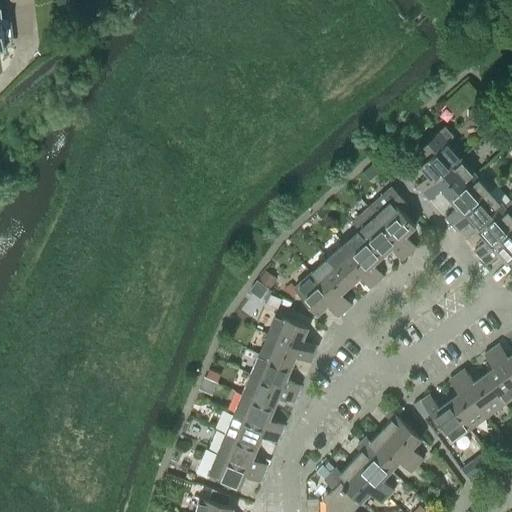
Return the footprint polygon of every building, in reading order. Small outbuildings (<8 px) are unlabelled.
[(451,111),(458,119),(469,109),(462,101),(451,111)] [(423,191),(460,158),(446,142),(453,135),(445,125),(415,151),(423,160),(419,164),(428,174),(416,185),(423,191)] [(460,158),(423,191),(429,198),(441,188),(449,197),(475,174),(460,158)] [(475,174),(449,197),(457,206),(445,217),(451,224),(489,190),(475,174)] [(402,210),(409,205),(393,187),(370,208),(375,214),(409,252),(416,246),(405,234),(415,225),(402,210)] [(489,190),(451,224),(457,230),(469,220),(477,229),(503,206),(489,190)] [(480,256),(511,227),(511,215),(503,206),(477,229),(486,238),(474,249),(480,256)] [(409,252),(375,214),(359,228),(382,254),(391,246),(402,258),(409,252)] [(511,227),(480,256),(486,263),(498,252),(507,262),(510,260),(511,257),(511,227)] [(382,254),(359,228),(343,243),(377,281),(383,275),(373,263),(382,254)] [(377,281),(343,243),(327,257),(350,283),(359,275),(370,287),(377,281)] [(350,283),(327,257),(310,272),(344,309),(351,303),(341,291),(350,283)] [(344,309),(310,272),(294,287),(317,313),(327,304),(338,316),(344,309)] [(257,280),(250,290),(260,298),(268,288),(257,280)] [(276,312),(267,333),(313,353),(317,344),(302,338),(308,325),(276,312)] [(313,353),(267,333),(258,353),(290,366),(295,355),(310,361),(313,353)] [(499,343),(491,348),(511,376),(511,352),(508,356),(499,343)] [(493,367),(484,374),(504,402),(511,395),(511,376),(491,348),(484,354),(493,367)] [(290,366),(258,353),(250,373),(297,392),(300,384),(285,378),(290,366)] [(464,368),(457,374),(487,414),(504,402),(484,374),(474,381),(464,368)] [(297,392),(250,373),(242,393),(273,406),(278,394),(293,401),(297,392)] [(459,392),(449,399),(469,427),(487,414),(457,374),(449,379),(459,392)] [(273,406),(242,393),(233,412),(280,432),(283,424),(269,417),(273,406)] [(421,400),(451,441),(469,427),(449,399),(439,407),(429,394),(421,400)] [(390,418),(380,429),(417,464),(423,457),(411,446),(421,436),(391,409),(386,415),(390,418)] [(280,432),(233,412),(225,432),(257,446),(262,434),(276,440),(280,432)] [(366,436),(361,441),(390,469),(399,460),(410,471),(417,464),(380,429),(370,440),(366,436)] [(257,446),(225,432),(216,452),(263,472),(267,463),(252,457),(257,446)] [(360,450),(350,460),(387,495),(393,489),(382,478),(390,469),(361,441),(356,446),(360,450)] [(263,472),(216,452),(208,473),(239,487),(245,474),(259,480),(263,472)] [(336,467),(331,472),(361,500),(369,491),(381,502),(387,495),(350,460),(340,471),(336,467)] [(326,499),(326,511),(354,511),(354,507),(361,500),(331,472),(324,479),(333,487),(330,490),(325,490),(323,493),(323,497),(326,499)] [(231,511),(233,506),(199,496),(195,511),(231,511)] [(411,511),(436,511),(422,499),(411,511)]
